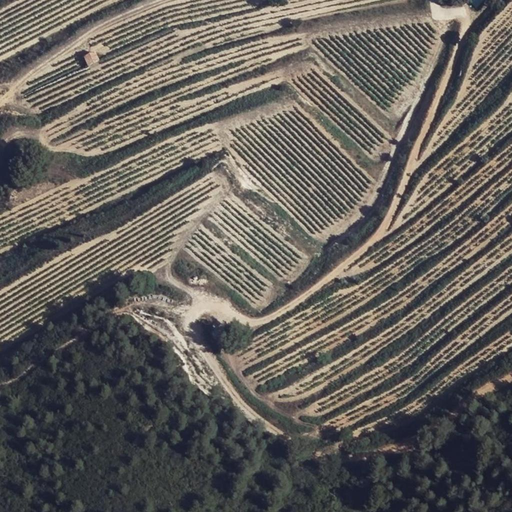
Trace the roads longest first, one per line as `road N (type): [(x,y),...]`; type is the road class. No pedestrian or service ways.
road 1 (track): [(431,0),(434,10),(469,14),(382,233),(294,305),(251,323),(198,306),(187,320),(239,401),(308,452),(369,455),(428,433),(471,396),(511,377)]
road 2 (track): [(164,0),(96,29),(0,99)]
